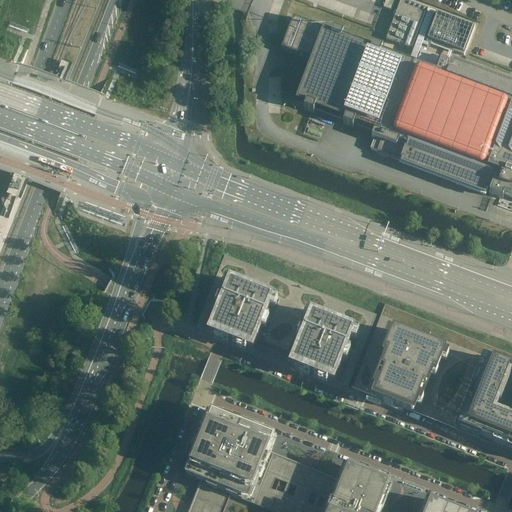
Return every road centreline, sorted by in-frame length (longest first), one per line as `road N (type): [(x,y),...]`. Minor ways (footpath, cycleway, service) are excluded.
road 1 (primary): [(169,187),(511,314)]
road 2 (residential): [(511,464),(221,348),(202,396)]
road 3 (primary): [(511,294),(180,163)]
road 4 (residential): [(498,511),(202,396)]
road 5 (secondary): [(0,293),(115,0)]
road 6 (primary): [(67,426),(134,253)]
road 7 (secondary): [(64,0),(0,172)]
road 8 (primary): [(0,121),(158,182)]
road 9 (primary): [(0,140),(131,193),(143,214)]
road 10 (primary): [(147,143),(0,87)]
road 11 (unclassified): [(183,125),(192,0)]
road 12 (residential): [(202,396),(155,511)]
